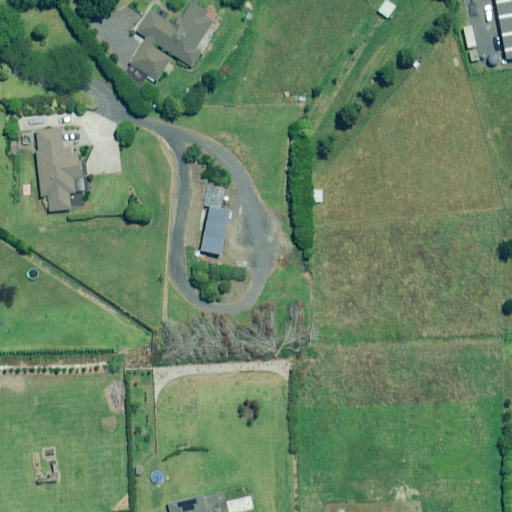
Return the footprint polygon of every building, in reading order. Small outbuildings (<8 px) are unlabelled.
[(396,7),(387,0),(379,11),(388,18),(396,7)] [(147,38),(125,71),(136,91),(147,75),(156,81),(174,55),(192,68),(202,53),(195,49),(217,16),(193,1),(175,27),(150,11),(137,31),(147,38)] [(63,149),(61,128),(35,131),(40,196),(48,196),(49,211),(70,209),(69,192),(75,191),(74,181),(82,180),(79,148),(63,149)] [(232,190),(209,185),(205,205),(210,206),(202,251),(221,254),(232,190)] [(48,296),(34,295),(32,316),(45,317),(48,296)] [(207,511),(204,496),(168,505),(169,511),(207,511)]
